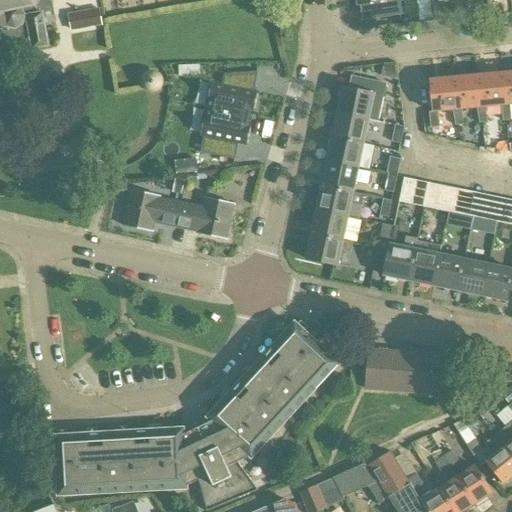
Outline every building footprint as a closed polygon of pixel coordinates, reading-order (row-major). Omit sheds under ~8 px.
[(0,0),(0,47),(19,44),(20,40),(30,39),(32,52),(50,48),(46,25),(57,23),(52,0),(0,0)] [(398,0),(357,0),(358,6),(363,6),(364,16),(399,10),(398,0)] [(101,10),(70,15),(72,31),(104,27),(101,10)] [(145,92),(149,93),(153,92),(157,90),(159,87),(161,83),(160,78),(158,75),(154,72),(150,71),(146,72),(142,74),(140,77),(139,82),(139,86),(141,89),(145,92)] [(500,106),(503,121),(510,121),(510,105),(511,104),(511,71),(497,73),(500,106)] [(497,73),(475,75),(477,108),(480,123),(486,122),(486,107),(500,106),(497,73)] [(477,108),(475,75),(453,77),(456,110),(452,110),(455,126),(463,125),(463,110),(477,108)] [(433,112),(429,112),(429,113),(424,113),(425,127),(431,127),(431,128),(439,127),(438,112),(453,110),(456,110),(453,77),(430,79),(433,112)] [(207,93),(202,117),(248,127),(254,102),(250,101),(255,78),(215,85),(214,95),(207,93)] [(339,114),(370,120),(375,95),(384,97),(386,86),(363,81),(360,93),(344,89),(339,114)] [(334,139),(365,145),(370,120),(339,114),(334,139)] [(248,127),(202,117),(196,140),(200,141),(197,155),(232,163),(236,149),(243,151),(248,127)] [(397,125),(393,141),(402,143),(406,127),(397,125)] [(373,146),(365,145),(334,139),(328,162),(359,168),(368,170),(373,146)] [(196,155),(187,156),(188,169),(197,169),(196,155)] [(390,174),(398,176),(402,160),(394,158),(390,174)] [(359,168),(328,162),(323,186),(354,192),(359,168)] [(395,192),(398,176),(390,174),(387,190),(395,192)] [(414,204),(419,179),(406,176),(400,201),(414,204)] [(172,193),(182,195),(185,181),(175,179),(172,193)] [(431,182),(419,179),(414,204),(425,207),(431,182)] [(425,207),(438,209),(443,184),(431,182),(425,207)] [(455,187),(443,184),(438,209),(450,212),(455,187)] [(318,210),(349,216),(354,192),(323,186),(318,210)] [(468,190),(455,187),(450,212),(462,215),(468,190)] [(462,215),(475,218),(480,193),(468,190),(462,215)] [(156,226),(176,230),(183,203),(132,193),(125,227),(155,233),(156,226)] [(475,218),(487,220),(493,195),(480,193),(475,218)] [(487,220),(499,223),(504,198),(493,195),(487,220)] [(183,203),(176,230),(229,241),(236,205),(205,198),(204,207),(183,203)] [(393,199),(392,199),(385,198),(382,214),(390,216),(393,199)] [(499,223),(511,226),(511,222),(511,199),(504,198),(499,223)] [(349,216),(318,210),(313,234),(343,240),(349,216)] [(395,226),(384,224),(382,235),(393,237),(395,226)] [(307,260),(338,266),(341,252),(349,254),(352,243),(343,241),(343,240),(313,234),(307,260)] [(391,245),(393,237),(382,235),(377,259),(388,261),(391,245)] [(385,275),(410,280),(418,241),(417,241),(417,239),(406,237),(404,247),(391,245),(388,261),(385,275)] [(410,280),(434,285),(441,255),(440,255),(442,247),(428,244),(428,243),(418,241),(410,280)] [(434,285),(459,291),(465,260),(441,255),(434,285)] [(490,265),(465,260),(459,291),(483,295),(490,265)] [(511,269),(490,265),(483,295),(508,301),(510,289),(511,289),(511,269)] [(184,430),(137,433),(57,438),(60,496),(187,488),(187,487),(200,481),(207,511),(259,491),(239,463),(251,457),(252,458),(339,364),(296,325),(210,418),(214,422),(199,430),(202,436),(185,445),(184,430)] [(375,345),(366,386),(395,392),(397,386),(420,390),(418,397),(447,403),(455,362),(375,345)] [(511,404),(508,407),(511,411),(511,422),(506,427),(506,428),(501,432),(503,438),(509,445),(506,447),(511,455),(511,404)] [(488,446),(488,447),(483,450),(476,441),(467,447),(481,467),(486,463),(504,484),(511,477),(511,455),(506,447),(509,445),(503,438),(501,432),(494,438),(488,446)] [(453,450),(444,456),(451,468),(460,462),(453,450)] [(333,479),(344,500),(345,500),(344,498),(368,487),(379,505),(389,499),(397,511),(428,511),(421,500),(415,491),(408,479),(391,452),(369,465),(367,462),(333,478),(333,479)] [(457,478),(451,468),(444,456),(434,463),(448,484),(439,489),(453,511),(461,511),(475,504),(458,477),(457,478)] [(458,477),(475,504),(493,492),(476,465),(458,477)] [(408,479),(415,491),(424,486),(417,474),(408,479)] [(344,500),(333,479),(316,486),(326,509),(344,500)] [(318,511),(326,509),(316,486),(300,493),(307,511),(318,511)] [(421,500),(428,511),(453,511),(439,489),(421,500)] [(30,508),(31,511),(57,511),(51,498),(30,508)] [(276,511),(297,511),(295,504),(286,500),(274,504),(276,511)] [(137,511),(135,506),(134,502),(112,511),(137,511)]
